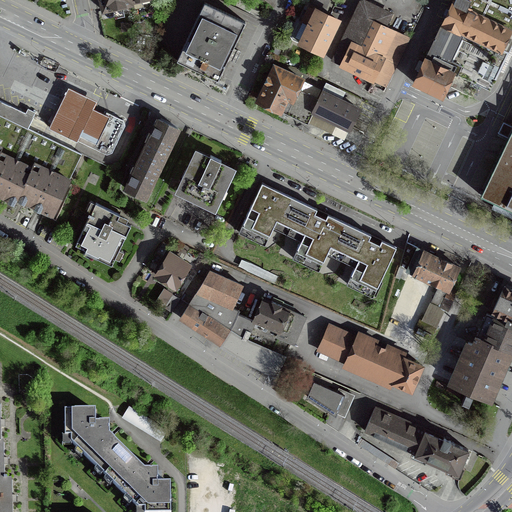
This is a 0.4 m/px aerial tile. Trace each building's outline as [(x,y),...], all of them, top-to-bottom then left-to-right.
[(99,0),(103,11),(131,5),(131,3),(140,0),(141,3),(145,2),(150,0),(149,0),(99,0)] [(480,81),(492,86),(511,45),(511,0),(451,0),(425,56),(422,55),(412,81),(443,97),(452,73),(478,85),(480,81)] [(176,61),(217,80),(219,76),(222,71),(224,65),(227,60),(230,53),(233,48),(235,43),(237,38),(240,33),(242,27),(245,22),(204,3),(176,61)] [(333,62),(372,81),(395,33),(383,27),(389,15),(364,3),(360,4),(333,62)] [(300,43),(322,54),(338,21),(316,10),(315,11),(308,8),(301,23),(308,26),(300,43)] [(291,100),(296,90),(301,80),(274,67),(258,100),(286,114),(286,113),(292,101),(291,100)] [(67,90),(52,120),(49,127),(79,142),(81,139),(98,147),(110,120),(94,112),(98,104),(67,90)] [(291,100),(292,101),(286,113),(307,123),(313,112),(349,129),(358,110),(322,92),(318,100),(296,90),(291,100)] [(27,109),(25,114),(0,101),(0,116),(27,129),(33,117),(32,117),(35,113),(27,109)] [(106,155),(111,153),(124,126),(122,121),(106,113),(93,140),(52,120),(49,127),(79,142),(106,155)] [(123,186),(147,197),(181,126),(157,114),(153,121),(155,122),(151,130),(149,129),(146,135),(144,137),(146,138),(134,162),(133,162),(129,169),(131,170),(128,178),(127,178),(123,186)] [(0,194),(5,197),(8,199),(10,195),(17,198),(40,208),(53,214),(69,180),(81,154),(27,129),(0,116),(0,194)] [(511,124),(503,120),(498,131),(508,136),(479,195),(494,201),(492,208),(498,211),(511,217),(511,124)] [(226,186),(237,165),(221,157),(222,157),(210,151),(210,152),(195,145),(174,189),(177,190),(177,192),(187,196),(187,195),(204,203),(203,205),(212,209),(213,207),(216,208),(223,194),(224,195),(228,187),(226,186)] [(316,211),(318,206),(279,188),(263,180),(238,230),(265,243),(273,226),(301,238),(292,256),(319,269),(327,251),(355,264),(346,282),(373,295),(397,245),(382,237),(380,241),(374,239),(370,236),(372,232),(352,223),(328,211),(326,216),(321,213),(316,211)] [(119,247),(131,223),(126,220),(129,216),(96,200),(95,201),(91,199),(87,207),(89,209),(88,211),(90,212),(87,218),(75,243),(85,248),(82,254),(91,258),(92,256),(111,265),(115,256),(122,259),(125,253),(123,252),(124,250),(119,247)] [(462,265),(417,244),(405,269),(429,280),(429,282),(438,286),(437,288),(435,287),(433,291),(434,292),(422,317),(420,317),(414,329),(435,339),(458,291),(451,288),(462,265)] [(176,288),(193,262),(170,248),(160,263),(153,273),(176,288)] [(279,276),(242,259),(238,267),(275,284),(279,276)] [(395,277),(400,278),(404,266),(399,265),(395,277)] [(178,317),(220,344),(239,312),(240,309),(233,306),(244,283),(209,267),(203,278),(195,275),(185,292),(192,296),(178,317)] [(505,318),(504,320),(511,323),(511,287),(503,283),(491,309),(506,315),(505,318)] [(180,298),(173,294),(173,293),(164,287),(155,301),(172,311),(180,298)] [(252,318),(239,312),(220,344),(274,375),(291,343),(294,344),(307,315),(294,309),(295,306),(284,301),(284,300),(276,297),(275,299),(271,298),(262,294),(252,318)] [(511,323),(504,320),(505,318),(493,312),(483,335),(475,331),(471,340),(466,338),(447,381),(466,390),(462,400),(469,403),(474,393),(492,401),(511,356),(511,323)] [(391,388),(393,383),(413,392),(426,364),(406,355),(408,350),(387,341),(385,346),(377,342),(379,338),(358,329),(356,333),(329,321),(317,349),(344,362),(342,366),(391,388)] [(303,368),(291,363),(288,371),(299,376),(303,368)] [(314,380),(307,396),(335,416),(337,413),(345,417),(355,394),(338,387),(337,390),(314,380)] [(1,403),(0,403),(0,511),(12,511),(13,503),(17,503),(17,499),(16,495),(13,495),(13,479),(7,479),(7,477),(4,477),(4,465),(8,465),(8,461),(8,457),(4,457),(4,441),(2,442),(2,427),(5,427),(5,424),(5,420),(2,420),(1,403)] [(445,470),(460,477),(465,466),(462,465),(470,448),(451,440),(451,438),(444,435),(444,436),(419,425),(420,423),(376,404),(364,430),(412,451),(410,455),(425,461),(426,458),(447,467),(445,470)] [(122,417),(160,441),(167,430),(129,406),(122,417)] [(158,469),(145,468),(112,436),(110,434),(110,421),(96,422),(96,409),(64,409),(65,436),(63,436),(63,447),(71,448),(71,443),(77,448),(75,451),(81,458),(84,455),(97,467),(93,471),(98,477),(100,475),(101,476),(104,474),(106,477),(104,479),(110,486),(113,483),(126,496),(123,498),(130,505),(133,502),(138,508),(137,508),(136,511),(171,511),(171,482),(158,482),(158,478),(158,469)] [(395,469),(400,462),(361,437),(357,444),(395,469)]
